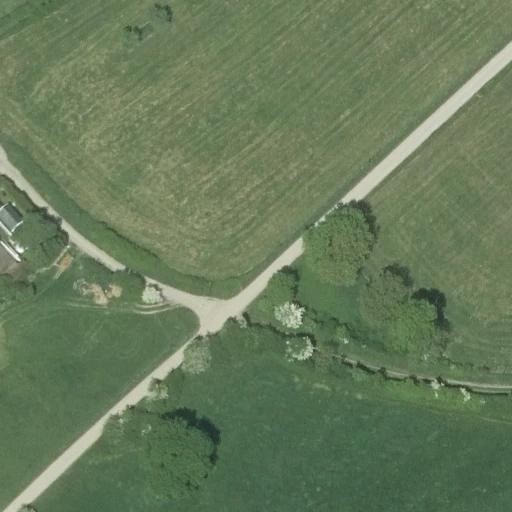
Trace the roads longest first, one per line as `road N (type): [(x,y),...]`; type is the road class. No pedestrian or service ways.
road 1 (track): [(224,318),(511,50)]
road 2 (track): [(511,390),(391,376),(224,318)]
road 3 (track): [(16,511),(224,318)]
road 4 (residential): [(0,158),(83,246),(122,273),(224,318)]
